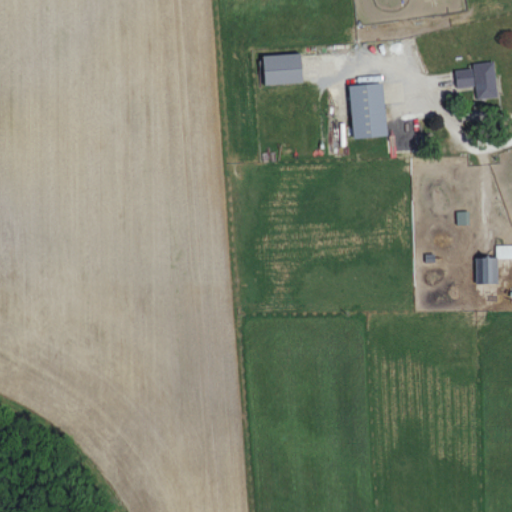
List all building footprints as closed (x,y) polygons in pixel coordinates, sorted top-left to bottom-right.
[(262,55),(263,83),(301,82),(300,53),(262,55)] [(456,87),(474,85),(476,98),(497,96),(492,60),(471,63),(472,67),(454,69),(456,87)] [(386,135),(381,82),(348,85),(353,138),(386,135)] [(511,257),(511,244),(495,245),(496,258),(511,257)] [(497,282),(496,256),(475,257),(475,283),(497,282)]
